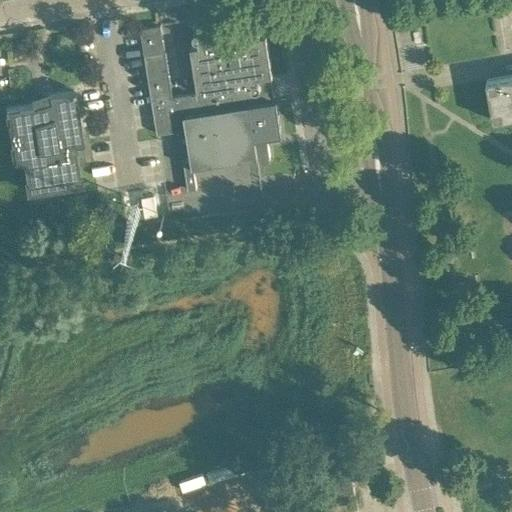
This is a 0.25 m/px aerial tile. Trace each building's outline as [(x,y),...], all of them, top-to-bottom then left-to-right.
[(255,77),(265,75),(273,74),(267,34),(264,35),(263,24),(263,22),(263,21),(263,19),(264,18),(264,17),(266,14),(267,13),(268,12),(269,11),(270,10),(270,9),(270,7),(270,5),(269,3),(268,3),(267,2),(266,2),(264,2),(263,2),(262,3),(261,3),(260,5),(260,6),(260,7),(203,16),(206,29),(203,34),(203,33),(202,32),(201,31),(200,30),(198,30),(197,30),(196,31),(195,31),(194,33),(193,34),(193,35),(193,36),(194,37),(194,38),(196,39),(197,40),(199,40),(199,45),(165,50),(173,96),(247,84),(247,87),(251,86),(254,89),(255,89),(257,89),(259,89),(260,87),(261,86),(260,84),(260,83),(259,82),(257,81),(256,81),(255,77)] [(140,26),(152,99),(173,96),(165,50),(161,23),(140,26)] [(511,74),(487,79),(494,120),(511,116),(511,74)] [(194,167),(258,157),(259,160),(262,162),(265,162),(268,161),(270,158),(271,155),(268,137),(283,134),(277,99),(269,100),(265,75),(255,77),(256,81),(257,81),(259,82),(260,83),(260,84),(261,86),(260,87),(259,89),(257,89),(255,89),(254,89),(251,86),(247,87),(247,84),(173,96),(152,99),(158,133),(179,130),(189,189),(197,188),(194,167)] [(7,108),(10,128),(15,158),(22,157),(27,190),(61,185),(81,182),(75,142),(82,140),(74,90),(50,94),(52,101),(31,105),(31,104),(7,108)] [(246,178),(245,202),(261,202),(261,178),(246,178)] [(154,194),(143,196),(146,215),(158,213),(154,194)] [(355,490),(352,472),(328,476),(331,495),(355,490)]
